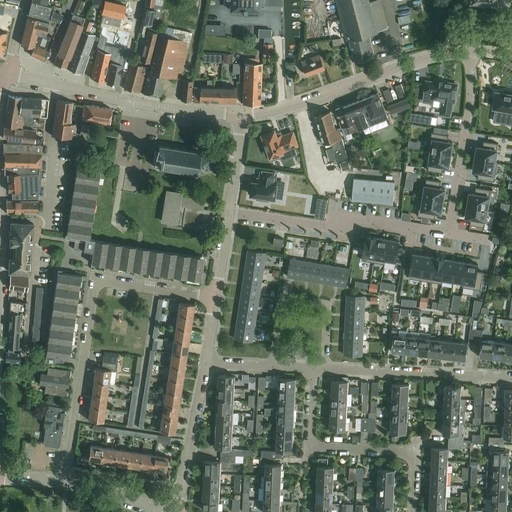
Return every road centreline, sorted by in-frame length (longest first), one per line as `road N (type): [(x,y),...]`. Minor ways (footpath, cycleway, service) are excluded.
road 1 (residential): [(66,483),(93,284),(213,301)]
road 2 (residential): [(414,511),(416,455),(310,451),(312,371)]
road 3 (unclassified): [(240,119),(435,56),(472,53)]
road 4 (residential): [(227,212),(337,228),(344,217),(448,235)]
road 5 (unclassified): [(240,119),(43,84)]
road 6 (residential): [(325,370),(511,378)]
road 7 (residential): [(448,235),(472,53)]
road 8 (residential): [(270,367),(283,300),(328,306),(325,370)]
road 9 (residential): [(176,511),(204,362)]
